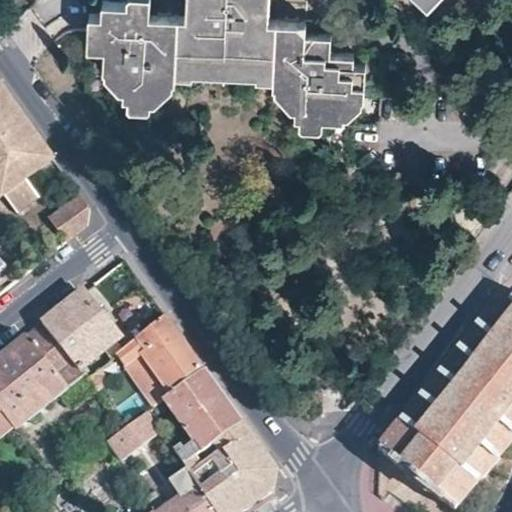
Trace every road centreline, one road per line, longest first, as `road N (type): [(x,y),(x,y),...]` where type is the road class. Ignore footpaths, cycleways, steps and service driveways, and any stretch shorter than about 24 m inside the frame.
road 1 (tertiary): [(323,489),(126,220)]
road 2 (residential): [(511,232),(323,489)]
road 3 (tertiary): [(126,220),(0,48)]
road 4 (residential): [(126,220),(0,320)]
